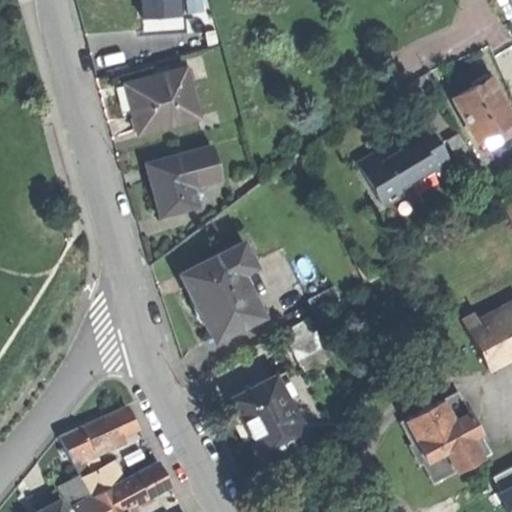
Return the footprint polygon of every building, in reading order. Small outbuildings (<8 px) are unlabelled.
[(151,0),(152,15),(187,14),(186,0),(151,0)] [(184,66),(123,82),(130,110),(136,133),(198,117),(184,66)] [(477,79),(471,83),(473,86),(489,77),(487,74),(477,79)] [(473,86),(452,98),(476,141),(500,128),(511,121),(511,118),(489,77),(473,86)] [(511,121),(500,128),(506,137),(511,133),(511,121)] [(357,161),(381,202),(400,191),(398,187),(433,167),(436,172),(450,164),(426,123),(413,131),(412,129),(397,138),(399,142),(390,147),(375,156),(373,152),(357,161)] [(446,140),(460,165),(474,157),(459,132),(446,140)] [(219,173),(211,145),(182,153),(190,181),(219,173)] [(182,152),(144,162),(151,188),(158,216),(196,205),(190,181),(182,153),(182,152)] [(511,192),(498,200),(511,224),(511,223),(511,192)] [(240,242),(180,273),(196,305),(212,337),(258,314),(237,272),(251,264),(240,242)] [(331,286),(307,299),(314,312),(338,299),(331,286)] [(511,303),(466,328),(488,368),(511,355),(511,303)] [(309,317),(283,330),(297,359),(324,345),(309,317)] [(275,375),(231,398),(247,429),(262,458),(306,435),(275,375)] [(457,392),(406,419),(418,441),(461,418),(469,414),(457,392)] [(132,417),(126,404),(80,427),(87,440),(92,451),(121,437),(138,428),(132,417)] [(471,436),(480,431),(470,413),(469,414),(461,418),(471,436)] [(418,441),(428,459),(446,450),(471,436),(461,418),(418,441)] [(80,427),(60,437),(67,451),(87,440),(80,427)] [(471,436),(482,457),(491,453),(480,431),(471,436)] [(446,450),(457,471),(482,457),(471,436),(446,450)] [(67,451),(75,467),(85,462),(88,461),(87,460),(123,442),(121,437),(92,451),(87,440),(67,451)] [(418,441),(413,444),(417,452),(422,462),(428,459),(418,441)] [(428,459),(439,481),(457,471),(446,450),(428,459)] [(90,473),(80,478),(90,497),(112,486),(122,480),(113,461),(90,473)] [(80,478),(90,473),(85,462),(75,467),(79,476),(80,478)] [(124,510),(168,487),(162,474),(156,463),(122,480),(112,486),(116,495),(124,510)] [(511,511),(511,464),(494,473),(511,511)] [(72,506),(73,506),(90,497),(80,478),(79,476),(61,486),(72,506)] [(90,497),(95,506),(116,495),(112,486),(90,497)] [(95,506),(98,511),(125,511),(124,510),(116,495),(95,506)] [(76,511),(98,511),(95,506),(90,497),(73,506),(76,511)] [(64,511),(59,502),(44,510),(39,511),(64,511)]
